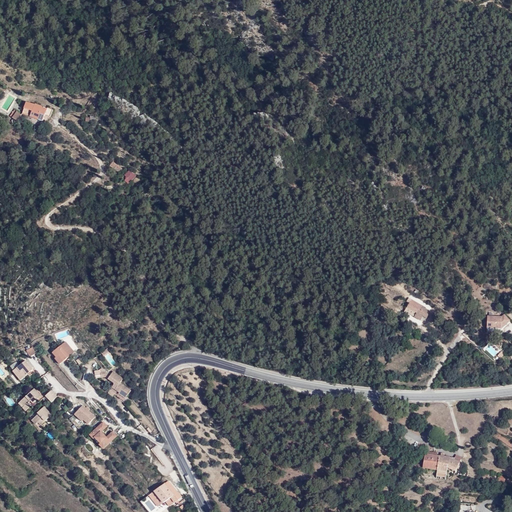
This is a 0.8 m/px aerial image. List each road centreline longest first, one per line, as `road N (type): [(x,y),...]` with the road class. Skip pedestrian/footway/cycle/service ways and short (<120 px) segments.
road 1 (tertiary): [(511,391),(363,394),(176,359),(157,380),(155,405),(206,511)]
road 2 (unknown): [(174,445),(141,433),(99,399),(59,389),(44,372)]
